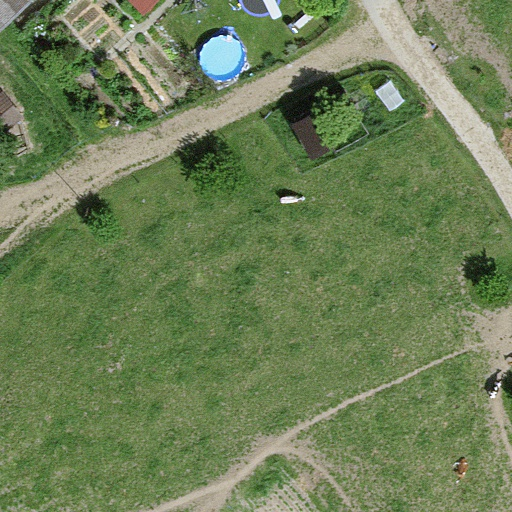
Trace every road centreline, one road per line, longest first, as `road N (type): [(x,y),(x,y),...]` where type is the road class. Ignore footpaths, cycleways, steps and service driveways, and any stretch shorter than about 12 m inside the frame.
road 1 (track): [(390,33),(146,127),(0,210)]
road 2 (track): [(390,33),(511,215)]
